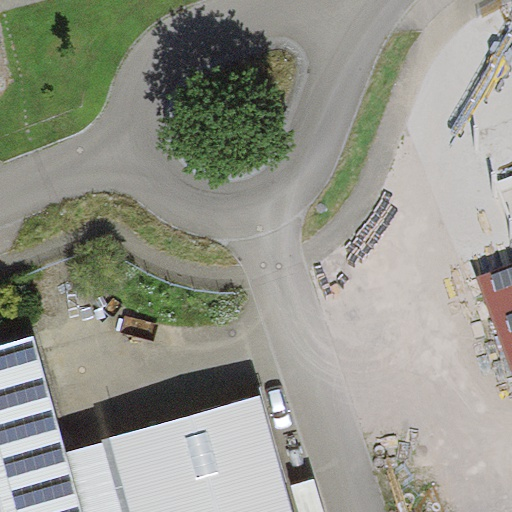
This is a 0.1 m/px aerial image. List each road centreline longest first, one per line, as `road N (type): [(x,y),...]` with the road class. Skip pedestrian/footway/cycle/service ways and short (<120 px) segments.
road 1 (unclassified): [(251,189),(353,511)]
road 2 (unclassified): [(251,189),(295,161),(317,118),(353,0)]
road 3 (unclassified): [(126,130),(127,98),(143,57),(184,22),(244,0)]
road 4 (unclassified): [(126,130),(154,175),(185,193),(226,197),(251,189)]
road 5 (unclassified): [(0,183),(126,130)]
